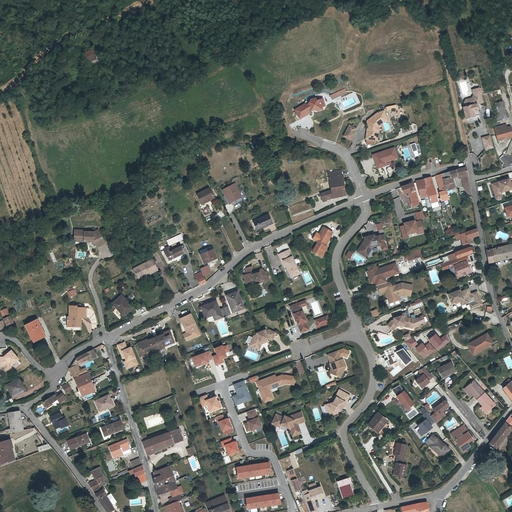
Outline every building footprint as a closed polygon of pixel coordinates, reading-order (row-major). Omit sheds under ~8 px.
[(480,118),(475,103),(482,101),(479,92),(473,94),(471,97),(465,99),(463,102),(464,103),(461,104),(466,120),(472,119),(472,120),(480,118)] [(300,120),(309,114),(308,111),(314,110),(317,112),(319,108),(323,107),(325,105),(323,100),(317,102),(316,99),(311,101),(308,106),(306,105),(295,111),(300,120)] [(499,121),(507,119),(503,102),(495,103),(499,121)] [(382,121),(387,119),(384,112),(378,114),(368,122),(370,127),(368,127),(366,140),(367,140),(366,144),(372,145),(372,144),(375,144),(376,141),(377,132),(379,132),(379,129),(381,127),(380,126),(378,124),(382,121)] [(402,134),(413,130),(411,125),(400,129),(402,134)] [(351,141),(356,130),(350,126),(344,137),(351,141)] [(495,131),(497,139),(506,137),(506,139),(511,137),(511,131),(511,127),(495,131)] [(492,141),(484,143),(487,151),(494,148),(492,141)] [(414,157),(419,156),(414,143),(410,144),(414,157)] [(377,165),(389,160),(398,158),(394,147),(373,155),(377,165)] [(466,167),(441,175),(446,191),(454,189),(452,178),(467,174),(466,167)] [(322,200),(332,197),(333,197),(332,192),(344,190),(344,187),(343,181),(342,175),(328,177),(331,191),(320,194),(322,200)] [(439,193),(441,199),(448,197),(446,191),(441,175),(436,176),(440,193),(439,193)] [(462,177),(464,188),(465,187),(468,196),(472,195),(469,180),(468,175),(462,177)] [(420,196),(427,194),(425,188),(433,185),(430,178),(416,182),(420,196)] [(511,182),(511,183),(510,179),(492,184),(496,196),(500,195),(502,194),(502,193),(511,190),(511,189),(511,182)] [(408,193),(413,206),(420,203),(413,183),(406,186),(408,193)] [(223,190),(226,195),(225,196),(229,202),(241,196),(235,184),(223,190)] [(438,201),(433,185),(425,188),(427,194),(427,196),(427,197),(429,196),(429,197),(431,203),(438,201)] [(345,191),(344,190),(332,192),(333,197),(332,197),(333,199),(345,196),(345,195),(345,191)] [(213,198),(213,197),(210,192),(198,197),(202,204),(213,198)] [(210,214),(208,208),(207,206),(201,209),(202,211),(204,216),(210,214)] [(421,211),(414,213),(416,219),(423,218),(421,211)] [(270,218),(268,215),(253,222),(257,230),(272,224),(270,218)] [(404,226),(399,227),(401,233),(402,240),(408,238),(407,235),(417,233),(418,235),(423,233),(420,222),(415,223),(412,224),(411,222),(404,224),(404,226)] [(321,237),(318,242),(312,252),(321,257),(327,247),(325,246),(331,237),(330,237),(333,233),(323,227),(319,235),(321,237)] [(477,229),(459,235),(456,236),(455,236),(456,239),(460,238),(462,244),(463,245),(470,243),(468,238),(478,235),(477,229)] [(93,232),(86,232),(83,231),(83,230),(74,230),(74,236),(74,240),(76,241),(82,241),(93,242),(95,241),(98,247),(104,244),(98,230),(93,232)] [(368,238),(365,238),(365,241),(364,241),(360,247),(370,253),(373,247),(373,246),(376,245),(377,246),(382,245),(380,236),(375,237),(374,234),(370,235),(370,236),(368,237),(368,238)] [(164,250),(166,254),(181,247),(179,244),(170,248),(170,247),(164,250)] [(511,244),(506,246),(487,251),(489,264),(493,263),(492,257),(501,255),(502,260),(509,259),(508,257),(511,256),(511,244)] [(181,247),(166,254),(169,260),(184,253),(181,247)] [(360,247),(357,252),(367,258),(370,253),(360,247)] [(448,256),(449,261),(452,260),(460,257),(466,255),(471,253),(472,253),(471,247),(458,252),(448,256)] [(418,249),(412,251),(415,258),(421,256),(418,249)] [(217,259),(213,250),(201,255),(204,264),(217,259)] [(289,270),(292,278),(300,274),(288,250),(279,255),(283,265),(285,265),(286,267),(288,271),(289,270)] [(408,261),(415,258),(412,251),(406,254),(408,261)] [(452,260),(453,264),(461,261),(462,263),(454,266),(458,277),(471,272),(466,261),(468,261),(466,255),(460,257),(452,260)] [(143,277),(147,275),(147,273),(149,272),(150,273),(150,274),(155,272),(158,270),(152,260),(149,261),(134,269),(138,278),(142,276),(143,277)] [(441,269),(453,264),(452,260),(449,261),(440,264),(441,269)] [(377,287),(386,284),(384,279),(399,274),(396,263),(376,271),(376,270),(369,272),(373,283),(375,282),(376,287),(377,287)] [(200,268),(202,268),(204,275),(210,272),(207,266),(200,268)] [(261,269),(258,273),(252,275),(252,274),(243,276),(246,286),(254,284),(254,283),(261,280),(263,283),(263,284),(264,283),(265,284),(264,289),(270,286),(268,279),(269,278),(265,275),(266,274),(261,269)] [(198,279),(200,285),(206,282),(204,277),(198,279)] [(392,299),(393,303),(401,300),(399,296),(403,295),(410,296),(412,286),(401,284),(391,288),(389,283),(377,287),(380,294),(385,292),(389,291),(390,294),(386,295),(388,300),(392,299)] [(457,303),(461,302),(468,299),(470,302),(474,301),(471,294),(468,289),(465,290),(464,288),(449,294),(453,304),(457,302),(457,303)] [(74,289),(67,292),(69,298),(76,295),(74,289)] [(477,291),(471,294),(474,301),(474,302),(468,304),(470,309),(482,304),(477,291)] [(244,308),(238,293),(227,297),(233,312),(244,308)] [(129,304),(122,296),(113,303),(124,316),(132,309),(128,305),(129,304)] [(423,305),(421,301),(416,303),(411,305),(413,309),(423,305)] [(220,311),(216,302),(201,308),(205,317),(207,322),(208,321),(208,322),(215,320),(215,321),(227,316),(224,309),(220,311)] [(306,322),(301,307),(298,308),(297,305),(290,307),(293,315),(294,315),(296,318),(301,333),(309,330),(306,322)] [(74,324),(81,324),(81,320),(80,319),(80,318),(85,318),(85,308),(80,308),(79,309),(77,309),(77,306),(70,306),(69,317),(67,317),(67,326),(74,327),(74,324)] [(6,308),(2,310),(4,314),(2,315),(7,325),(13,323),(6,308)] [(376,309),(370,311),(372,317),(379,315),(376,309)] [(191,338),(199,334),(191,314),(180,319),(184,328),(186,328),(191,338)] [(406,314),(397,316),(397,318),(395,319),(394,319),(395,320),(392,321),(388,325),(394,330),(397,327),(401,326),(405,324),(410,326),(410,324),(411,319),(407,318),(406,314)] [(421,316),(411,319),(409,328),(423,323),(421,316)] [(327,317),(315,321),(318,328),(330,323),(327,317)] [(45,336),(37,320),(25,326),(34,342),(45,336)] [(200,335),(199,334),(191,338),(186,328),(184,328),(187,333),(183,335),(187,341),(200,335)] [(137,343),(139,348),(140,348),(143,352),(151,349),(152,351),(163,347),(162,344),(170,341),(168,335),(170,334),(168,330),(161,333),(162,334),(145,342),(144,340),(137,343)] [(260,344),(266,341),(269,340),(272,341),(275,334),(268,331),(265,332),(265,331),(256,335),(256,336),(253,337),(250,347),(257,350),(260,344)] [(435,334),(427,340),(437,351),(449,341),(446,334),(440,339),(435,334)] [(473,353),(484,347),(485,348),(492,344),(487,334),(468,345),(473,353)] [(412,338),(403,342),(410,349),(417,344),(412,338)] [(267,343),(266,341),(260,344),(257,350),(259,351),(261,345),(267,343)] [(130,366),(137,363),(131,348),(127,349),(124,342),(118,345),(121,352),(123,352),(124,355),(127,361),(128,361),(130,366)] [(227,345),(214,349),(216,355),(212,357),(215,365),(224,362),(223,359),(227,358),(226,354),(230,353),(227,345)] [(12,369),(12,365),(20,358),(12,349),(4,356),(0,356),(0,366),(5,366),(6,369),(12,369)] [(341,379),(344,371),(340,360),(340,359),(344,357),(347,358),(349,351),(343,349),(327,355),(331,365),(334,371),(333,372),(334,376),(341,379)] [(77,363),(85,359),(86,360),(89,359),(90,361),(97,357),(93,350),(91,351),(88,352),(82,356),(77,358),(76,359),(75,360),(77,363)] [(209,351),(192,358),(195,367),(213,360),(209,351)] [(77,363),(75,360),(72,364),(69,368),(70,369),(76,366),(78,365),(77,363)] [(138,364),(137,363),(130,366),(128,361),(127,361),(124,362),(127,369),(138,364)] [(456,371),(451,362),(437,369),(442,378),(456,371)] [(76,366),(70,369),(72,375),(79,372),(76,366)] [(83,396),(93,392),(89,382),(91,381),(88,374),(86,375),(85,371),(74,376),(83,396)] [(433,377),(428,372),(424,375),(416,381),(422,389),(430,382),(429,381),(433,377)] [(294,377),(280,375),(275,376),(275,374),(256,382),(263,400),(272,397),(270,392),(271,390),(285,384),(293,386),(294,377)] [(18,388),(24,386),(20,378),(8,384),(12,391),(18,388)] [(251,400),(244,380),(232,384),(236,395),(232,396),(235,405),(251,400)] [(334,381),(325,386),(327,390),(336,385),(334,381)] [(478,400),(485,393),(474,381),(467,387),(472,393),(478,400)] [(511,389),(509,383),(503,388),(511,400),(511,389)] [(71,390),(67,384),(61,388),(66,394),(71,390)] [(403,402),(402,403),(407,410),(414,404),(404,391),(397,397),(400,401),(401,400),(403,402)] [(350,397),(342,392),(340,395),(338,394),(336,399),(337,399),(334,404),(326,407),(327,413),(331,412),(332,416),(338,414),(341,412),(339,411),(341,409),(342,410),(345,403),(347,404),(350,397)] [(55,395),(58,400),(60,403),(65,400),(62,394),(59,396),(57,393),(55,395)] [(495,405),(485,393),(478,400),(483,406),(488,411),(495,405)] [(43,402),(44,403),(42,404),(44,407),(46,406),(46,407),(58,400),(55,395),(43,402)] [(207,395),(199,398),(202,407),(206,406),(209,413),(221,409),(217,396),(208,399),(207,395)] [(111,400),(108,396),(96,401),(100,411),(114,405),(112,400),(111,400)] [(431,417),(436,424),(447,415),(443,411),(448,408),(448,405),(445,401),(433,410),(435,413),(431,417)] [(261,427),(254,409),(246,413),(249,421),(242,423),(246,433),(261,427)] [(9,416),(10,422),(11,429),(12,433),(24,430),(20,412),(19,411),(7,413),(7,416),(9,416)] [(60,413),(50,418),(55,429),(66,424),(60,413)] [(298,425),(305,422),(302,413),(291,417),(290,419),(285,417),(284,418),(277,415),(274,422),(281,425),(288,428),(289,427),(291,428),(291,429),(293,437),(302,434),(298,425)] [(387,421),(378,413),(368,425),(377,433),(387,421)] [(225,419),(223,414),(215,417),(217,423),(218,423),(222,432),(223,431),(224,435),(233,431),(227,418),(225,419)] [(511,427),(511,425),(511,414),(511,415),(490,443),(496,449),(511,428),(511,427)] [(114,431),(114,432),(124,428),(121,420),(102,428),(104,434),(114,431)] [(426,420),(416,428),(422,436),(432,428),(426,420)] [(460,448),(467,443),(472,439),(463,426),(451,434),(460,448)] [(174,431),(170,433),(174,442),(182,439),(179,429),(174,431)] [(167,445),(167,447),(175,444),(174,442),(170,433),(143,442),(144,446),(146,451),(148,456),(155,453),(154,449),(167,445)] [(71,449),(80,446),(79,444),(89,440),(86,434),(68,441),(71,449)] [(231,438),(221,441),(222,447),(224,446),(227,456),(238,452),(234,441),(232,442),(231,438)] [(449,450),(437,439),(430,447),(442,458),(449,450)] [(130,449),(127,440),(109,447),(113,459),(123,455),(123,456),(131,453),(130,449)] [(15,460),(10,441),(0,443),(0,456),(2,465),(15,460)] [(39,452),(50,448),(48,443),(37,447),(39,452)] [(394,455),(397,455),(394,474),(405,476),(407,464),(403,464),(406,445),(396,443),(394,455)] [(469,447),(467,443),(460,448),(463,451),(469,447)] [(192,447),(185,449),(188,456),(195,454),(192,447)] [(129,463),(132,470),(141,466),(139,459),(129,463)] [(269,462),(235,467),(237,479),(271,474),(269,462)] [(104,482),(106,481),(98,463),(91,467),(95,478),(96,477),(97,478),(87,482),(93,490),(101,486),(105,485),(104,482)] [(141,466),(132,470),(131,470),(134,477),(143,473),(142,469),(141,466)] [(153,473),(155,478),(173,471),(170,466),(153,473)] [(293,469),(288,471),(296,491),(301,489),(293,469)] [(176,479),(173,471),(155,478),(154,479),(155,482),(156,487),(176,479)] [(500,473),(496,476),(501,483),(505,481),(500,473)] [(353,487),(350,478),(337,483),(342,498),(353,495),(351,488),(353,487)] [(170,492),(178,489),(177,487),(175,481),(167,484),(157,488),(157,491),(158,496),(163,494),(170,492)] [(101,486),(93,490),(107,511),(109,511),(114,509),(105,496),(107,494),(101,486)] [(178,489),(170,492),(172,497),(183,493),(181,486),(177,487),(178,489)] [(321,486),(309,491),(313,500),(319,498),(324,496),(321,486)] [(312,500),(313,500),(309,491),(309,489),(302,491),(309,511),(313,511),(316,511),(312,500)] [(278,493),(244,498),(246,510),(280,505),(278,493)] [(231,511),(224,494),(205,502),(208,511),(231,511)] [(168,501),(169,505),(172,504),(179,502),(180,501),(178,497),(168,501)] [(168,511),(167,511),(170,511),(172,511),(184,511),(182,506),(181,507),(179,502),(172,504),(169,505),(166,507),(168,511)] [(401,507),(402,511),(430,511),(429,506),(428,503),(428,502),(423,503),(418,504),(401,507)]
